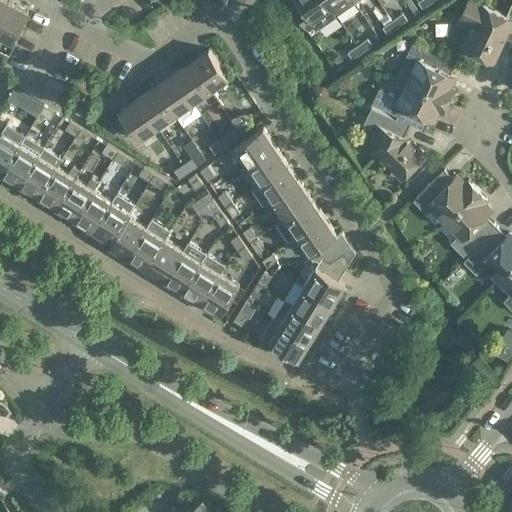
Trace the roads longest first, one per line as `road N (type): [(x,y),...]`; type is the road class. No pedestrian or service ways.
road 1 (residential): [(342,373),(389,289),(251,81),(250,64),(218,15)]
road 2 (secondary): [(285,457),(89,346)]
road 3 (residential): [(218,15),(149,62),(59,14),(50,0)]
road 4 (residential): [(40,410),(18,454),(58,511)]
